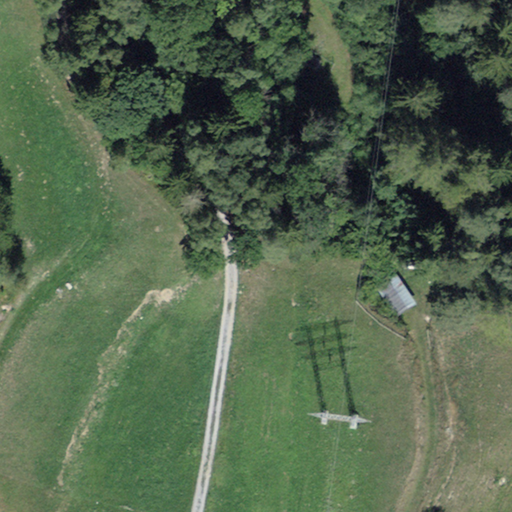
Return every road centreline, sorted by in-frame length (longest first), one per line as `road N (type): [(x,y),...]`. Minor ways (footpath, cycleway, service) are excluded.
road 1 (track): [(104,0),(215,220),(227,284),(193,511)]
road 2 (track): [(60,0),(56,51),(105,178),(103,217),(80,254),(32,297)]
road 3 (track): [(405,511),(430,397),(398,260)]
